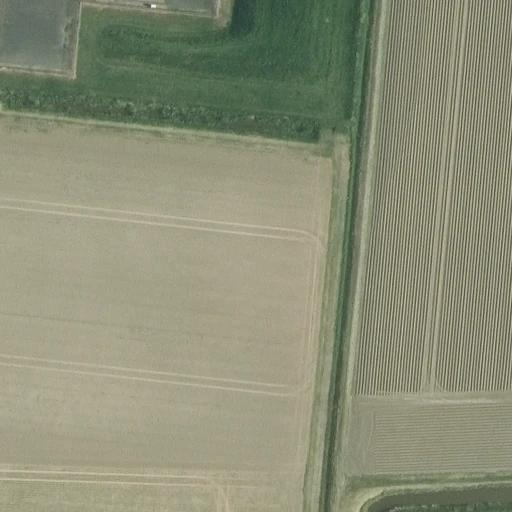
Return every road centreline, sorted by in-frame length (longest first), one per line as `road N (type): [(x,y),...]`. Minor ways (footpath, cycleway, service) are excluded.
road 1 (track): [(313,511),(342,152),(0,114)]
road 2 (track): [(0,80),(346,117),(342,152)]
road 3 (track): [(351,511),(392,487),(511,478)]
